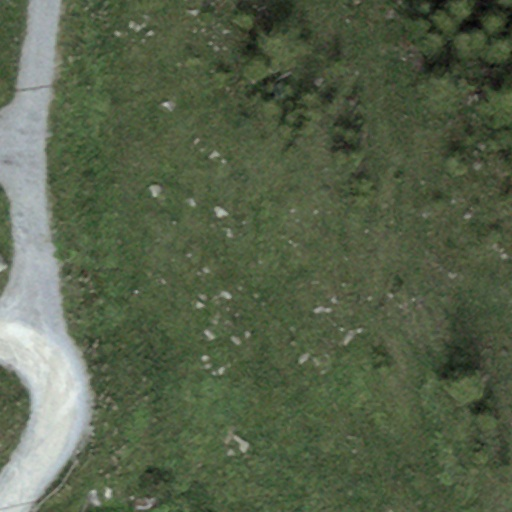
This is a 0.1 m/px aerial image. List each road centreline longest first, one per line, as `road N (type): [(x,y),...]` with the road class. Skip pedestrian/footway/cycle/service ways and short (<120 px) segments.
road 1 (track): [(14,350),(34,288),(40,0)]
road 2 (unclassified): [(3,511),(48,445),(55,412),(44,372),(0,347)]
